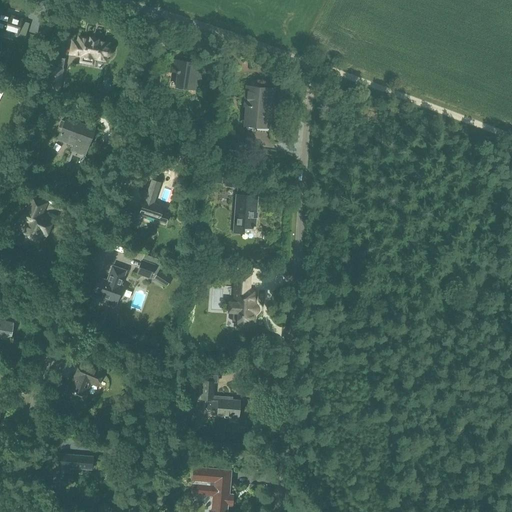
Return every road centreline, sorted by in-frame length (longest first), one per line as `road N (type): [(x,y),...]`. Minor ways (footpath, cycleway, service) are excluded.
road 1 (unclassified): [(278,511),(320,63),(144,10)]
road 2 (unclassified): [(15,511),(29,391),(46,330),(140,95),(144,10)]
road 3 (track): [(511,134),(320,63)]
